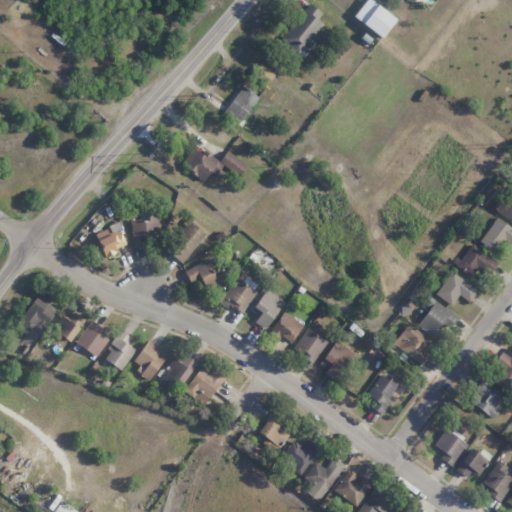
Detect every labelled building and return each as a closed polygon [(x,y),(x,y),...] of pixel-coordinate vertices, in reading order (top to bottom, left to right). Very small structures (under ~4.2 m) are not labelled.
[(395,19),(371,0),(366,0),(353,16),(380,38),(395,19)] [(323,24),(316,19),(322,13),(308,3),(279,41),(298,56),(323,24)] [(225,113),(241,123),(257,96),(241,86),(225,113)] [(203,180),(209,172),(215,176),(223,164),(203,150),(201,154),(192,148),(181,164),(203,180)] [(238,177),(247,166),(228,150),(219,161),(238,177)] [(511,188),(496,212),(511,222),(511,188)] [(511,245),(511,244),(511,228),(495,217),(479,242),(496,252),(504,240),(511,245)] [(205,232),(189,221),(167,253),(183,264),(205,232)] [(126,244),(117,222),(107,226),(108,229),(95,234),(104,257),(117,252),(115,249),(126,244)] [(472,278),(482,264),(491,271),(498,263),(472,243),(455,265),(472,278)] [(190,283),(202,277),(207,289),(221,283),(209,258),(184,270),(190,283)] [(458,295),(469,302),(477,289),(449,272),(435,296),(451,305),(458,295)] [(255,290),(233,278),(221,302),(243,313),(255,290)] [(258,316),(254,323),(266,330),(283,301),(265,289),(251,312),(258,316)] [(35,340),(57,310),(47,303),(50,299),(40,292),(16,326),(35,340)] [(416,327),(433,336),(440,324),(449,329),(458,315),(427,297),(423,303),(428,307),(416,327)] [(303,325),(284,311),(270,330),(289,344),(303,325)] [(56,332),(69,342),(84,321),(73,312),(67,320),(61,315),(56,323),(60,326),(56,332)] [(102,328),(91,321),(75,342),(95,357),(108,339),(99,332),(102,328)] [(430,354),(424,350),(430,341),(408,324),(393,344),(421,366),(430,354)] [(313,331),(305,327),(293,351),(314,363),(326,341),(320,337),(324,329),(316,325),(313,331)] [(127,345),(131,338),(119,330),(102,359),(122,370),(134,349),(127,345)] [(133,361),(139,366),(135,372),(148,381),(164,358),(157,354),(161,348),(147,339),(133,361)] [(354,353),(335,340),(319,364),(326,369),(324,373),(335,381),(354,353)] [(511,360),(502,353),(490,370),(499,376),(494,382),(511,394),(511,360)] [(194,361),(184,355),(180,362),(172,357),(158,380),(177,391),(194,361)] [(202,406),(224,379),(204,363),(183,390),(202,406)] [(370,407),(381,415),(391,401),(388,398),(397,386),(380,374),(365,395),(374,401),(370,407)] [(505,393),(480,381),(468,404),(493,416),(505,393)] [(255,436),(276,452),(289,434),(268,419),(255,436)] [(443,452),(439,459),(453,467),(467,443),(443,429),(433,446),(443,452)] [(291,440),(278,459),(300,474),(319,447),(308,439),(302,448),(291,440)] [(455,470),(466,478),(470,472),(477,477),(488,460),(470,448),(455,470)] [(343,464),(332,457),(324,469),(314,461),(303,478),(312,484),(306,493),(319,502),(343,464)] [(490,488),(486,494),(499,503),(511,482),(511,479),(503,474),(507,467),(496,460),(482,483),(490,488)] [(333,490),(356,506),(371,485),(358,476),(348,469),(333,490)] [(356,511),(389,511),(392,508),(381,500),(385,495),(373,487),(356,511)] [(54,511),(77,511),(60,502),(54,511)]
